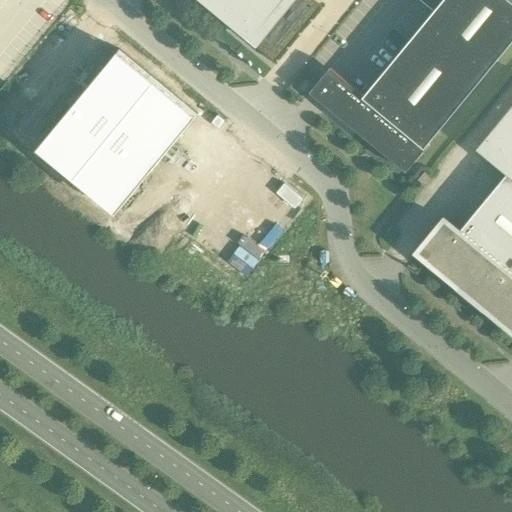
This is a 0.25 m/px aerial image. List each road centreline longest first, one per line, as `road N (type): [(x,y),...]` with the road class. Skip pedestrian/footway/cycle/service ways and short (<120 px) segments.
road 1 (unclassified): [(105,0),(330,185),(346,266),(363,289),(511,409)]
road 2 (secondary): [(235,511),(0,344)]
road 3 (unknown): [(363,289),(511,88)]
road 4 (secondary): [(0,398),(159,511)]
